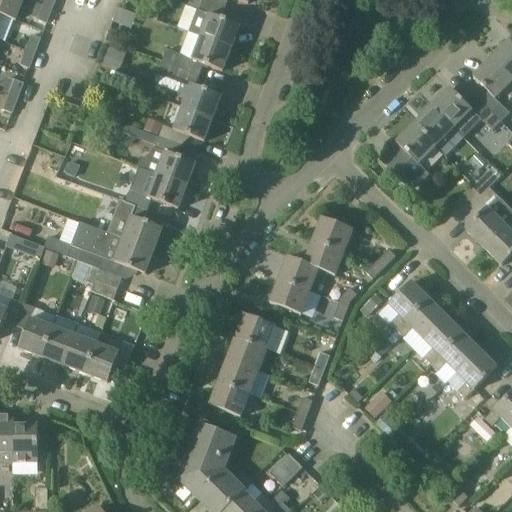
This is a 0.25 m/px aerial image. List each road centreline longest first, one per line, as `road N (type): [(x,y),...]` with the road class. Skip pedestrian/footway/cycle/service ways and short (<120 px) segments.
road 1 (residential): [(133,435),(158,349),(185,296),(274,210)]
road 2 (residential): [(511,338),(327,159)]
road 3 (residential): [(274,210),(249,157),(248,117),(294,0)]
road 4 (residential): [(327,159),(402,87),(436,40),(451,0)]
road 5 (residential): [(133,435),(0,378)]
road 6 (residential): [(14,147),(63,25)]
road 7 (residential): [(394,511),(305,425)]
